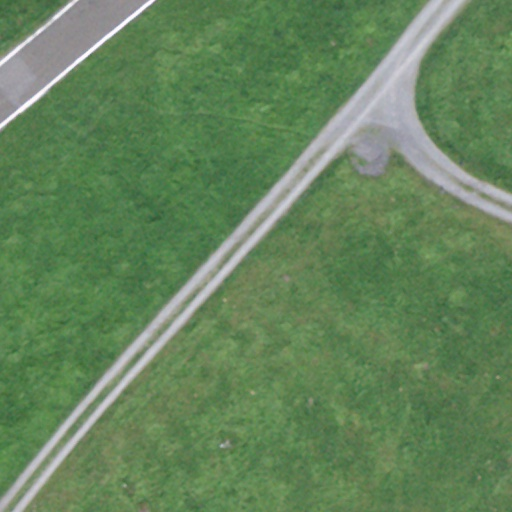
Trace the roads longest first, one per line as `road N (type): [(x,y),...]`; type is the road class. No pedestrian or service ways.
road 1 (track): [(35,511),(378,121),(469,0)]
road 2 (track): [(378,121),(470,199),(511,218)]
road 3 (primary): [(114,0),(0,96)]
